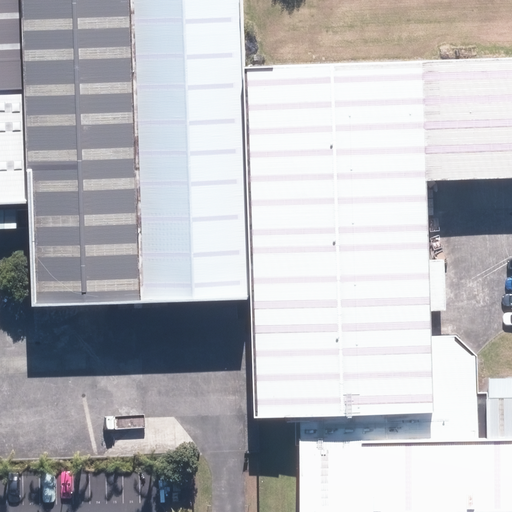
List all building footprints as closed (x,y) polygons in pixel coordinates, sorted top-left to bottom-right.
[(0,0),(0,206),(27,205),(20,0),(0,0)] [(20,0),(27,205),(30,306),(143,305),(133,0),(20,0)] [(133,0),(143,305),(249,302),(240,0),(133,0)] [(511,61),(256,69),(266,416),(449,411),(442,184),(511,181),(511,61)] [(511,511),(511,442),(305,447),(305,511),(511,511)]
